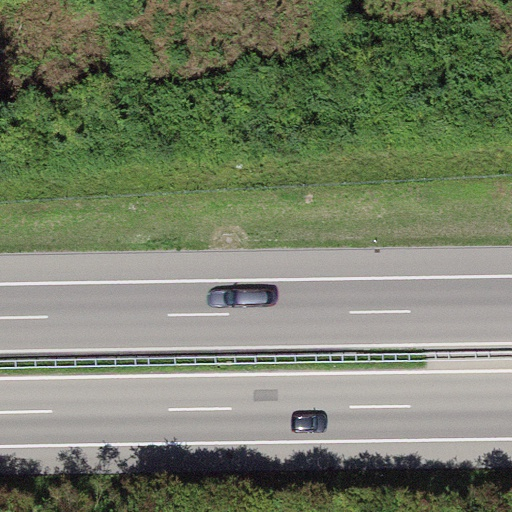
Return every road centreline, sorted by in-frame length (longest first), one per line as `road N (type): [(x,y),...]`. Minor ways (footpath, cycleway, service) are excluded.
road 1 (motorway): [(511,310),(0,319)]
road 2 (motorway): [(0,414),(511,405)]
